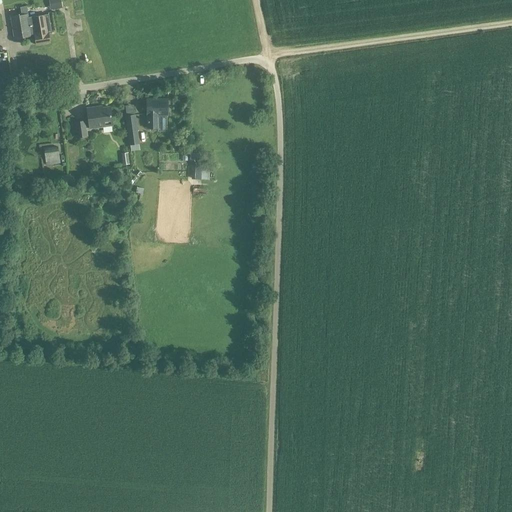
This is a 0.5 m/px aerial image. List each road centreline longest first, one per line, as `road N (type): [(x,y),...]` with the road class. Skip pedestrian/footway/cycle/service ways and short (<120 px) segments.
road 1 (unclassified): [(269,511),(279,137),(274,75),(264,61)]
road 2 (unclassified): [(0,96),(264,61)]
road 3 (track): [(267,56),(511,23)]
